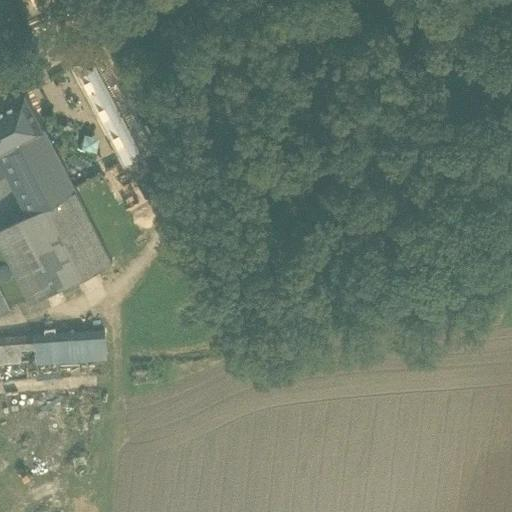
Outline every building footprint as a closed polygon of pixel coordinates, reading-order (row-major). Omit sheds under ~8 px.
[(134,109),(114,71),(103,50),(75,65),(108,126),(126,160),(153,145),(134,109)] [(114,71),(134,109),(145,104),(125,65),(114,71)] [(0,154),(29,210),(29,211),(30,213),(75,189),(74,187),(73,188),(42,128),(43,127),(25,91),(0,104),(0,154)] [(153,145),(126,160),(145,196),(172,181),(153,145)] [(29,210),(0,154),(0,178),(20,218),(22,217),(30,213),(29,211),(29,210)] [(30,213),(22,217),(33,239),(5,253),(30,303),(112,261),(75,189),(30,213)] [(20,218),(0,228),(0,244),(5,253),(33,239),(22,217),(20,218)] [(0,291),(0,313),(9,309),(0,291)] [(104,329),(51,334),(53,359),(106,355),(104,329)] [(51,334),(0,337),(0,362),(53,359),(51,334)]
